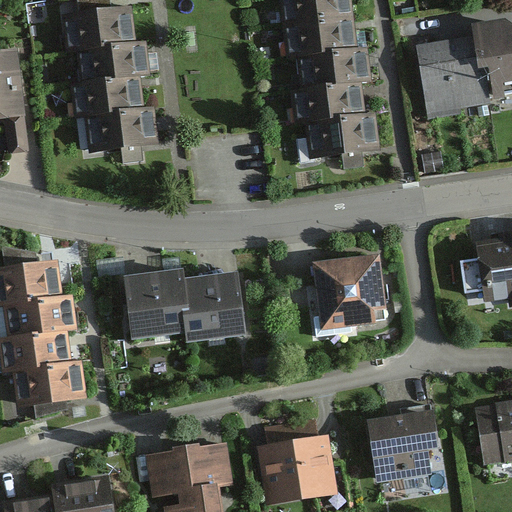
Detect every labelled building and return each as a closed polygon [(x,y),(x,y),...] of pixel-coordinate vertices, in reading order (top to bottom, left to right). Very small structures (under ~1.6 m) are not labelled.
[(284,0),(287,25),(349,19),(347,0),(284,0)] [(81,54),(132,48),(128,13),(68,20),(72,55),(81,54)] [(301,58),(353,52),(349,19),(287,25),(291,59),(301,58)] [(476,42),(421,50),(431,117),(511,104),(511,24),(506,22),(474,26),(476,42)] [(85,86),(135,80),(149,78),(145,46),(132,48),(81,54),(85,86)] [(301,58),(304,91),(357,86),(368,85),(365,51),(353,52),(301,58)] [(19,53),(0,55),(0,116),(8,115),(13,158),(31,155),(19,53)] [(80,120),(87,119),(139,113),(135,80),(85,86),(76,87),(80,120)] [(309,123),(360,117),(357,86),(304,91),(293,92),(296,124),(309,123)] [(151,111),(139,113),(87,119),(91,153),(155,146),(151,111)] [(360,117),(309,123),(312,156),(376,150),(373,116),(360,117)] [(511,243),(478,248),(486,302),(511,297),(511,243)] [(377,259),(315,267),(324,331),(385,323),(377,259)] [(0,309),(7,308),(58,302),(54,267),(0,273),(0,309)] [(185,283),(184,274),(124,281),(131,344),(185,337),(183,319),(189,318),(185,283)] [(185,283),(189,318),(183,319),(185,337),(186,347),(246,340),(239,277),(185,283)] [(7,308),(12,341),(66,334),(75,333),(71,300),(58,302),(7,308)] [(5,378),(17,376),(70,369),(66,334),(12,341),(0,342),(5,378)] [(79,368),(70,369),(17,376),(21,406),(83,398),(79,368)] [(511,409),(480,415),(489,471),(511,467),(511,409)] [(434,414),(367,425),(377,485),(432,477),(428,454),(440,453),(434,414)] [(317,425),(270,434),(273,446),(263,448),(274,510),(340,499),(329,438),(320,440),(317,425)] [(227,443),(151,455),(158,496),(174,493),(177,511),(217,511),(213,488),(233,485),(227,443)] [(54,491),(55,505),(56,511),(110,511),(107,485),(54,491)]
